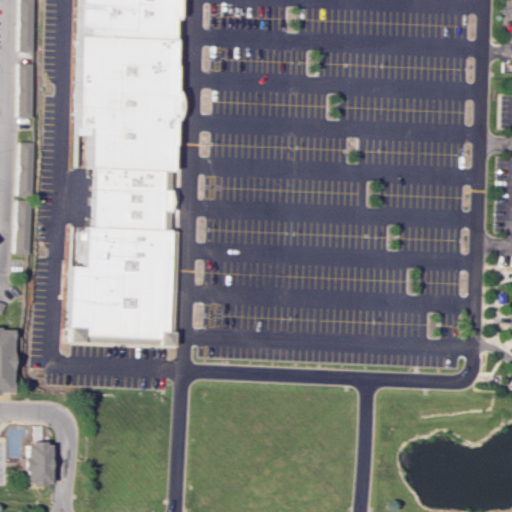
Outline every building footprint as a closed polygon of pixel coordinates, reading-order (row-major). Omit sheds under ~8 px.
[(14,0),(13,50),(28,50),(29,0),(14,0)] [(162,37),(163,0),(84,0),(83,33),(162,37)] [(153,170),(156,170),(162,37),(83,33),(78,125),(92,126),(90,166),(93,166),(153,170)] [(13,62),(11,116),(25,117),(27,63),(13,62)] [(13,141),(11,195),(25,196),(28,142),(13,141)] [(72,144),(71,168),(82,168),(83,144),(72,144)] [(149,228),(153,170),(93,166),(91,226),(149,228)] [(11,199),(9,253),(24,254),(25,199),(11,199)] [(71,264),(69,334),(153,338),(158,229),(149,228),(91,226),(85,225),(84,265),(71,264)] [(499,303),(500,293),(492,292),(492,303),(499,303)] [(8,392),(0,392),(0,328),(8,328),(8,392)] [(22,456),(22,444),(27,444),(27,441),(41,441),(41,443),(45,443),(45,482),(40,482),(40,485),(27,485),(27,482),(22,482),(22,470),(19,470),(18,456),(22,456)]
